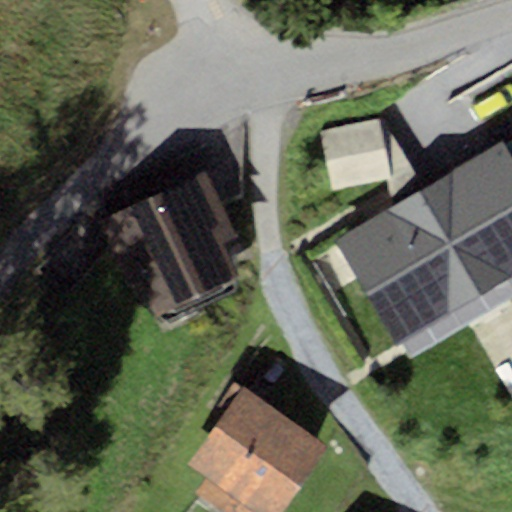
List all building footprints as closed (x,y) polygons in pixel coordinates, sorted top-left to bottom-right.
[(389,180),(380,123),(321,132),(330,189),(389,180)] [(422,189),(380,123),(389,180),(394,206),(422,189)] [(511,300),(511,158),(502,141),(422,189),(394,206),(335,242),(409,360),(511,300)] [(205,172),(98,222),(130,288),(139,283),(155,317),(240,278),(223,241),(236,235),(205,172)] [(281,511),(331,443),(244,380),(184,463),(203,477),(193,492),(221,511),(281,511)]
